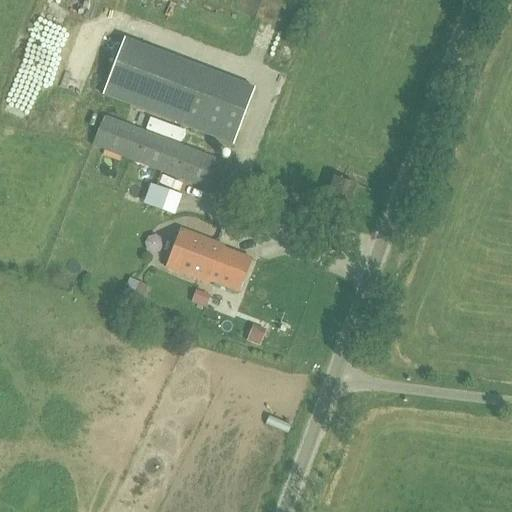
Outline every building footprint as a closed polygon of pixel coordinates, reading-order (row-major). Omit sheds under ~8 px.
[(233,146),(256,88),(124,38),(101,96),(233,146)] [(217,194),(229,163),(104,115),(92,147),(217,194)] [(319,218),(343,227),(358,186),(334,177),(325,202),(319,218)] [(174,216),(182,196),(151,184),(143,204),(174,216)] [(240,294),(253,259),(225,249),(225,246),(181,229),(166,268),(210,285),(211,283),(240,294)] [(142,303),(149,288),(130,278),(122,293),(142,303)]
